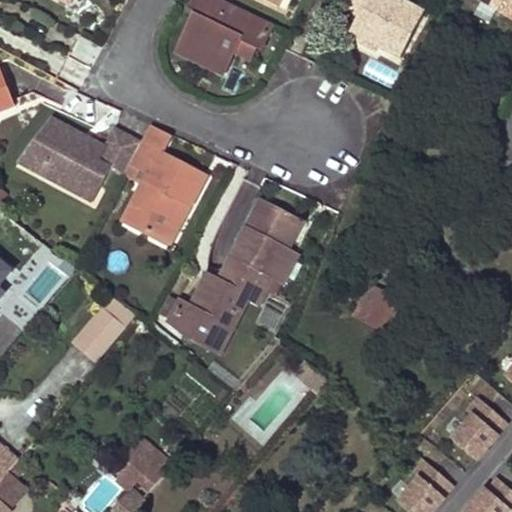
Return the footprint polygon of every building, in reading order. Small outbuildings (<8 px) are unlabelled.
[(222,0),(194,0),(192,5),(198,8),(205,12),(202,20),(195,16),(178,53),(224,75),(235,52),(241,39),(257,47),(262,49),(274,25),(222,0)] [(350,0),(346,9),(361,16),(350,38),(368,47),(370,42),(382,48),(403,58),(425,12),(399,0),(350,0)] [(511,0),(479,0),(511,18),(511,0)] [(205,12),(198,8),(195,16),(202,20),(205,12)] [(71,56),(93,66),(102,48),(79,38),(71,56)] [(251,60),(257,47),(241,39),(235,52),(251,60)] [(382,48),(370,42),(368,47),(380,53),(382,48)] [(0,111),(15,106),(0,69),(0,111)] [(50,119),(21,157),(59,177),(63,171),(85,183),(89,176),(103,183),(113,166),(126,173),(130,165),(142,143),(115,129),(105,147),(91,139),(88,143),(64,126),(50,119)] [(171,136),(151,125),(142,143),(130,165),(142,171),(149,175),(125,223),(164,242),(183,205),(191,209),(207,177),(162,154),(171,136)] [(136,183),(142,171),(130,165),(126,173),(124,177),(136,183)] [(59,177),(95,197),(103,183),(89,176),(85,183),(63,171),(59,177)] [(262,203),(226,269),(266,291),(273,278),(288,251),(302,224),(262,203)] [(172,247),(191,209),(183,205),(164,242),(172,247)] [(298,256),(288,251),(273,278),(284,283),(298,256)] [(0,299),(19,269),(0,257),(0,299)] [(259,304),(266,291),(226,269),(211,272),(222,278),(218,287),(206,281),(193,308),(181,302),(171,323),(195,342),(210,349),(222,325),(233,330),(249,299),(259,304)] [(211,272),(206,281),(218,287),(222,278),(211,272)] [(379,320),(391,296),(373,287),(360,310),(379,320)] [(398,300),(391,296),(379,320),(386,323),(398,300)] [(113,297),(102,309),(125,329),(136,316),(113,297)] [(73,343),(96,363),(125,329),(102,309),(73,343)] [(210,349),(220,355),(233,330),(222,325),(210,349)] [(297,375),(305,381),(313,371),(306,364),(297,375)] [(305,381),(319,394),(328,384),(313,371),(305,381)] [(507,423),(480,400),(469,413),(474,417),(453,442),(476,462),(498,436),(497,434),(507,423)] [(145,439),(136,450),(152,464),(160,470),(169,459),(145,439)] [(19,461),(0,444),(0,483),(9,473),(18,461),(19,461)] [(152,464),(136,450),(118,471),(121,473),(134,485),(136,483),(152,464)] [(23,466),(18,461),(9,473),(14,478),(23,466)] [(453,486),(426,463),(416,476),(421,480),(399,505),(407,511),(433,511),(445,499),(443,498),(453,486)] [(152,464),(136,483),(149,493),(155,487),(165,474),(160,470),(152,464)] [(9,473),(0,483),(0,499),(9,508),(26,489),(14,478),(9,473)] [(134,485),(121,473),(114,481),(128,492),(134,485)] [(489,492),(488,491),(469,511),(509,511),(510,511),(511,511),(511,491),(499,481),(489,492)] [(44,491),(53,498),(59,489),(51,483),(44,491)] [(134,511),(145,501),(144,500),(139,496),(135,500),(128,493),(111,511),(134,511)] [(9,508),(0,499),(0,511),(12,511),(13,511),(9,508)]
